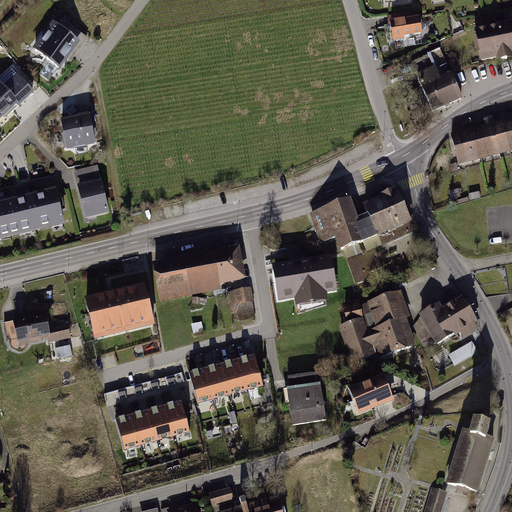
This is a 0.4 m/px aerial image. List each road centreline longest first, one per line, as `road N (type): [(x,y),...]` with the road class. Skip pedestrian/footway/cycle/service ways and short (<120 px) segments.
road 1 (residential): [(419,405),(226,484),(116,511)]
road 2 (residential): [(251,215),(269,328),(101,377)]
road 3 (tertiary): [(251,215),(0,274)]
road 4 (tertiary): [(400,158),(435,237),(489,320),(511,381)]
road 5 (residential): [(0,153),(94,64),(143,0)]
road 6 (track): [(94,64),(124,232)]
road 7 (residential): [(349,0),(400,158)]
road 8 (tertiary): [(400,158),(251,215)]
road 9 (tertiary): [(511,90),(400,158)]
